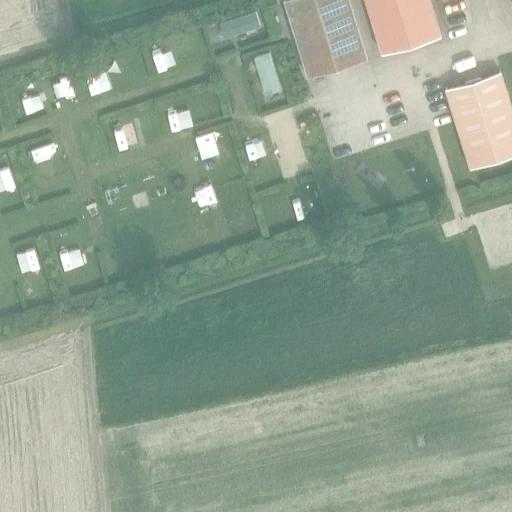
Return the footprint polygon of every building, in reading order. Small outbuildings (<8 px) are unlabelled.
[(366,57),(348,0),(284,0),(307,75),(366,57)] [(429,0),(365,0),(381,52),(440,34),(429,0)] [(260,26),(255,8),(218,18),(223,36),(260,26)] [(281,85),(270,48),(253,53),(264,90),(281,85)] [(470,168),(511,154),(511,115),(498,72),(445,89),(470,168)]
